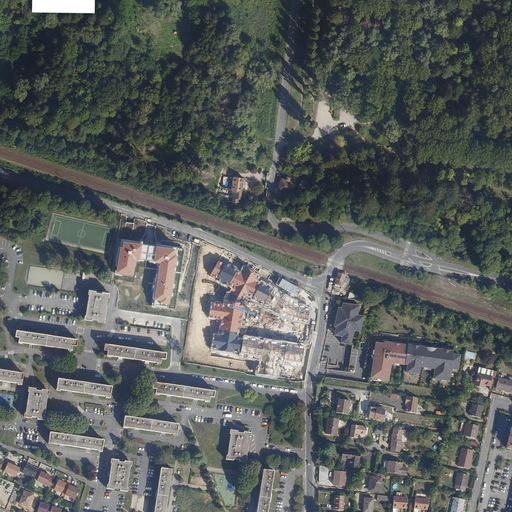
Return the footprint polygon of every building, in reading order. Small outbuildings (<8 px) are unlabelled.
[(280,178),(278,189),(291,192),(293,181),(289,179),(289,176),(286,175),(285,178),(280,178)] [(231,191),(230,198),(232,198),(231,202),(239,203),(239,202),(241,187),(243,179),(242,178),(232,176),(230,190),(231,191)] [(309,185),(309,183),(309,182),(308,180),(307,178),(306,178),(305,177),(303,177),(301,178),(300,179),(299,180),(298,181),(298,183),(299,186),(300,186),(301,187),(302,188),(305,188),(306,188),(308,187),(309,185)] [(159,262),(154,299),(160,300),(159,302),(169,303),(176,254),(174,254),(174,248),(123,240),(122,246),(120,246),(116,272),(133,274),(136,259),(159,262)] [(341,285),(346,273),(339,270),(338,272),(335,283),(334,286),(340,288),(341,285)] [(216,275),(214,300),(226,301),(228,276),(216,275)] [(101,287),(95,287),(91,316),(98,317),(98,316),(104,316),(104,318),(109,319),(112,289),(106,288),(106,290),(101,289),(101,287)] [(359,307),(342,304),(341,309),(338,308),(334,327),(337,328),(335,337),(342,338),(341,344),(351,347),(353,339),(359,339),(365,311),(363,308),(364,305),(360,304),(359,307)] [(236,307),(236,321),(246,322),(246,307),(236,307)] [(309,359),(316,321),(307,320),(300,357),(309,359)] [(270,321),(267,353),(277,354),(279,331),(299,333),(299,324),(270,321)] [(77,339),(23,332),(22,342),(76,350),(77,339)] [(167,350),(113,342),(112,353),(166,360),(167,350)] [(225,342),(225,357),(240,358),(241,343),(225,342)] [(375,344),(370,380),(388,383),(391,365),(407,367),(405,373),(420,376),(421,369),(434,370),(433,380),(450,383),(452,371),(459,372),(461,356),(454,355),(455,352),(450,352),(384,343),(384,345),(375,344)] [(476,361),(478,355),(467,352),(465,358),(476,361)] [(282,359),(280,376),(290,377),(291,360),(282,359)] [(24,374),(0,370),(0,381),(22,385),(24,374)] [(476,374),(473,386),(482,388),(483,384),(489,385),(491,377),(476,374)] [(496,378),(494,387),(509,391),(511,381),(496,378)] [(58,383),(57,392),(104,399),(109,399),(110,390),(58,383)] [(153,385),(152,391),(156,392),(156,395),(156,396),(208,404),(209,400),(213,401),(214,395),(153,385)] [(29,392),(26,420),(43,423),(47,394),(29,392)] [(417,398),(406,396),(404,404),(405,404),(404,412),(415,413),(417,398)] [(338,401),(336,412),(347,414),(349,403),(338,401)] [(472,404),(470,416),(481,418),(483,406),(472,404)] [(385,411),(371,407),(368,418),(382,421),(385,411)] [(336,426),(347,429),(348,421),(337,418),(337,419),(327,417),(324,432),(334,434),(336,426)] [(125,420),(123,430),(176,437),(177,428),(125,420)] [(467,423),(464,436),(476,438),(479,426),(467,423)] [(351,424),(349,437),(355,438),(356,432),(365,434),(366,426),(357,425),(351,424)] [(390,446),(390,450),(399,452),(399,448),(401,441),(399,441),(401,430),(392,429),(389,446),(390,446)] [(231,434),(227,462),(245,465),(249,436),(231,434)] [(51,436),(49,446),(101,454),(102,443),(51,436)] [(452,461),(451,466),(470,470),(471,464),(470,464),(473,450),(462,448),(459,463),(452,461)] [(342,451),(341,457),(349,458),(348,466),(357,467),(359,454),(342,451)] [(386,471),(398,473),(399,466),(400,467),(401,463),(387,461),(386,471)] [(3,470),(14,476),(18,467),(6,462),(3,470)] [(20,472),(32,477),(36,467),(24,462),(20,472)] [(112,463),(108,492),(113,492),(114,491),(120,491),(120,493),(126,494),(130,465),(112,463)] [(35,479),(47,485),(50,478),(47,476),(48,474),(38,470),(35,479)] [(161,471),(155,511),(165,511),(171,473),(161,471)] [(334,471),(332,484),(343,486),(345,472),(334,471)] [(256,511),(267,511),(273,474),(262,472),(259,496),(256,511)] [(379,474),(373,473),(372,473),(371,477),(370,477),(368,490),(379,492),(381,478),(382,478),(383,474),(379,474)] [(458,473),(455,489),(465,491),(468,475),(458,473)] [(63,491),(66,484),(63,483),(64,481),(56,478),(51,488),(59,491),(60,490),(63,491)] [(63,491),(62,493),(72,497),(76,487),(72,485),(70,484),(71,483),(67,481),(66,484),(63,491)] [(27,488),(25,487),(19,503),(28,506),(34,491),(27,488)] [(334,495),(333,509),(342,510),(343,496),(334,495)] [(393,496),(392,507),(401,508),(405,508),(406,497),(393,496)] [(415,497),(413,508),(426,510),(428,499),(415,497)] [(364,498),(363,511),(365,511),(371,511),(372,499),(364,498)] [(453,501),(450,511),(462,511),(465,499),(456,498),(456,501),(453,501)] [(48,511),(51,505),(41,502),(38,511),(48,511)]
